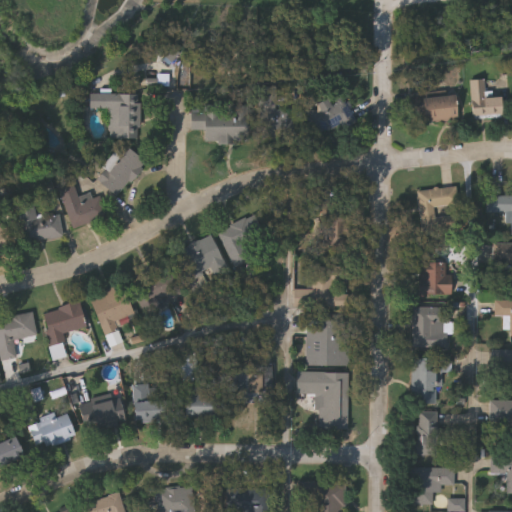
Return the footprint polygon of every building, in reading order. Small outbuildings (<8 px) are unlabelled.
[(470,79),(484,79),(485,97),(500,96),(501,115),(472,116),(470,79)] [(257,86),(275,86),(275,113),(295,113),(295,138),(258,138),(257,86)] [(97,93),(139,93),(139,137),(109,137),(109,108),(97,108),(97,93)] [(455,120),(422,120),(422,96),(455,96),(455,120)] [(304,110),(329,100),(330,103),(345,97),(353,119),(314,134),(304,110)] [(247,106),(248,140),(204,141),(204,130),(191,130),(191,107),(247,106)] [(95,177),(126,146),(145,165),(114,196),(95,177)] [(100,195),(107,218),(72,229),(59,187),(73,183),(78,197),(91,194),(92,198),(100,195)] [(416,190),(457,187),(458,205),(435,207),(436,216),(448,215),(449,231),(420,234),(416,190)] [(511,235),(510,235),(510,223),(505,223),(506,212),(486,212),(486,195),(511,195),(511,235)] [(63,237),(22,242),(17,201),(32,199),(34,215),(59,212),(63,237)] [(325,247),(325,212),(349,213),(349,247),(325,247)] [(218,230),(258,214),(273,251),(234,268),(218,230)] [(0,252),(0,224),(6,223),(9,251),(0,252)] [(187,281),(174,251),(211,236),(224,266),(187,281)] [(511,243),(511,280),(511,265),(493,265),(493,243),(511,243)] [(417,297),(419,257),(449,258),(447,298),(417,297)] [(156,302),(158,309),(144,314),(132,279),(170,266),(180,294),(156,302)] [(332,307),(297,306),(297,289),(305,289),(306,266),(347,267),(347,284),(332,284),(332,307)] [(115,288),(130,323),(104,334),(89,299),(115,288)] [(494,299),(511,299),(511,335),(508,335),(508,315),(494,315),(494,299)] [(85,327),(62,331),(64,342),(49,345),(42,310),(81,303),(85,327)] [(413,346),(412,306),(446,305),(447,346),(413,346)] [(0,317),(32,312),(36,336),(16,339),(19,357),(0,361),(0,317)] [(307,364),(307,320),(349,320),(349,364),(307,364)] [(511,391),(503,391),(503,349),(511,349),(511,391)] [(444,403),(413,403),(413,358),(444,358),(444,403)] [(348,372),(347,426),(308,426),(308,394),(303,394),(303,371),(348,372)] [(134,386),(172,386),(172,420),(134,420),(134,386)] [(217,394),(217,416),(184,416),(184,394),(217,394)] [(113,409),(122,407),(125,422),(95,429),(90,404),(111,400),(113,409)] [(511,426),(489,426),(489,400),(511,400),(511,426)] [(438,455),(414,455),(414,409),(438,409),(438,455)] [(74,438),(36,450),(28,425),(67,413),(74,438)] [(0,441),(13,435),(21,451),(0,461),(0,441)] [(489,473),(490,456),(511,457),(511,493),(506,493),(507,473),(489,473)] [(441,485),(441,492),(433,492),(433,503),(409,503),(409,467),(454,467),(454,485),(441,485)] [(342,511),(303,511),(304,482),(344,483),(342,511)] [(193,487),(193,511),(153,511),(153,488),(193,487)] [(271,511),(255,511),(226,511),(226,488),(271,489),(271,511)] [(84,511),(82,503),(119,493),(124,511),(84,511)]
